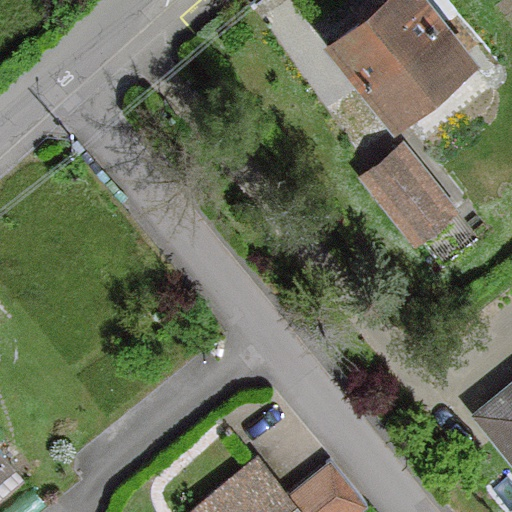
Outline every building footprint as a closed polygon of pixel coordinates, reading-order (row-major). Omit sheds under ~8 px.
[(467,57),(422,0),(394,0),(343,41),(398,111),(467,57)] [(456,211),(404,149),(370,175),(423,237),(456,211)] [(511,393),(487,414),(511,443),(511,393)] [(0,444),(0,460),(8,453),(0,444)] [(287,493),(302,511),(356,511),(368,504),(332,458),(287,493)] [(302,511),(287,493),(262,462),(199,511),(302,511)]
